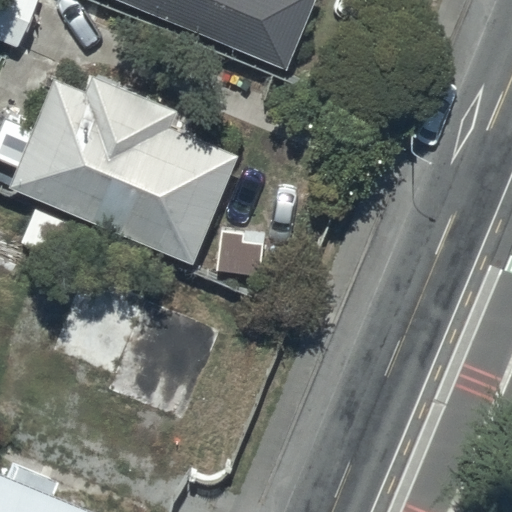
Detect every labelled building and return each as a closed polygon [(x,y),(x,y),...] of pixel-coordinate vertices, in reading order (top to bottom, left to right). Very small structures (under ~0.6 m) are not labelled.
[(35,0),(0,0),(0,30),(21,38),(35,0)] [(151,0),(291,58),(313,0),(151,0)] [(181,95),(95,62),(89,76),(56,62),(34,117),(6,106),(0,121),(0,146),(19,155),(11,175),(197,250),(240,139),(174,114),(181,95)] [(146,293),(82,268),(55,337),(119,362),(146,293)] [(222,329),(160,305),(114,422),(176,446),(222,329)] [(87,511),(92,502),(0,463),(0,511),(87,511)]
